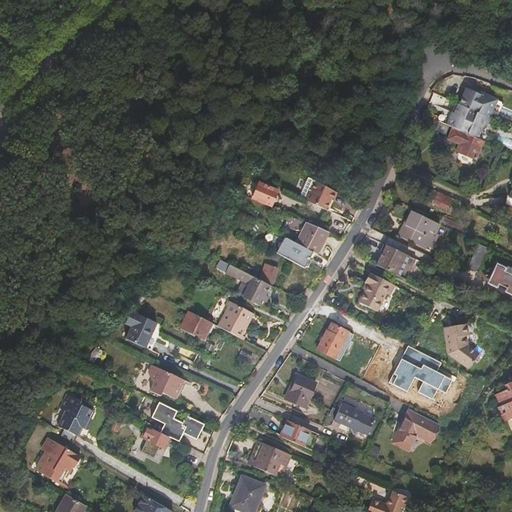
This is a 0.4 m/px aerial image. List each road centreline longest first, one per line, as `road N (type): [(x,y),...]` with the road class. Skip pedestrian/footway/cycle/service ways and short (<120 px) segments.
road 1 (unclassified): [(434,59),(359,226),(228,421),(200,511)]
road 2 (track): [(116,0),(0,107)]
